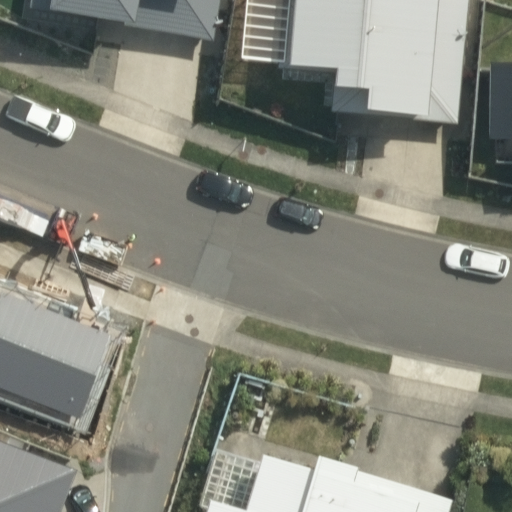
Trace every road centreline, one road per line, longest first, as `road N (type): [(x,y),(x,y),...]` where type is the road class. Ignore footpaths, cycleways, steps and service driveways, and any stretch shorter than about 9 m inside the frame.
road 1 (residential): [(511,308),(304,261),(208,226)]
road 2 (residential): [(208,226),(128,511)]
road 3 (residential): [(208,226),(0,150)]
